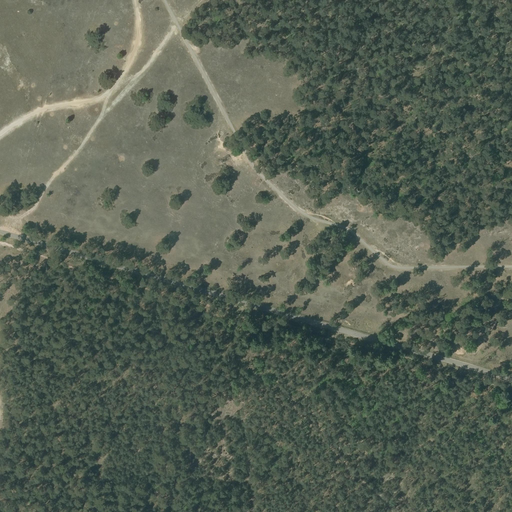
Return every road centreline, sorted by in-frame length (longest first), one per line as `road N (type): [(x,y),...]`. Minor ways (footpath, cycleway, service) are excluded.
road 1 (unclassified): [(511,379),(0,232)]
road 2 (unknown): [(0,133),(35,112),(106,96),(134,53),(136,0)]
